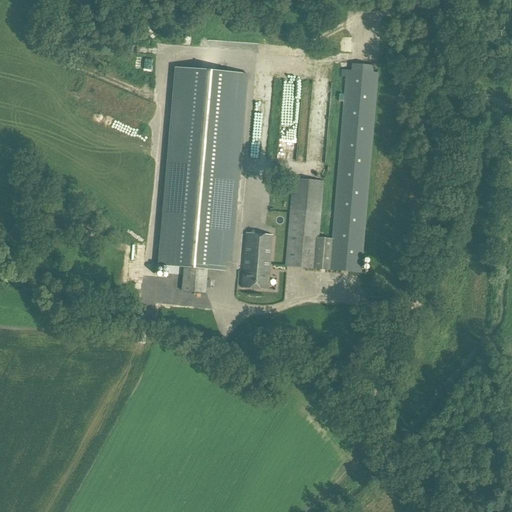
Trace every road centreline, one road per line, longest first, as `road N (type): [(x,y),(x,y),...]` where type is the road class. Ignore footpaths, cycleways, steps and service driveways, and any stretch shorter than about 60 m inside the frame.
road 1 (unclassified): [(456,87),(451,153),(397,302),(284,315),(231,309)]
road 2 (track): [(397,302),(358,420),(431,511)]
road 3 (track): [(284,315),(283,330),(358,420)]
